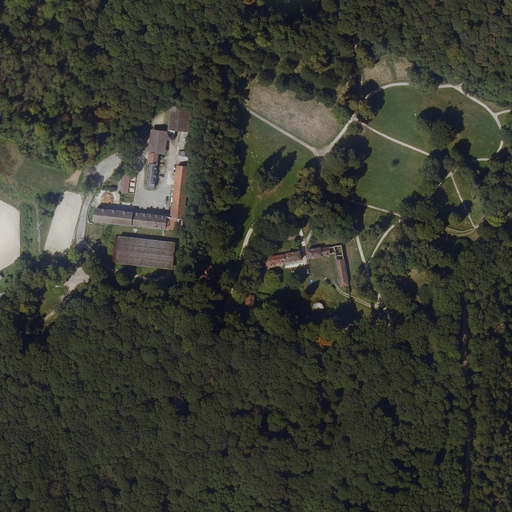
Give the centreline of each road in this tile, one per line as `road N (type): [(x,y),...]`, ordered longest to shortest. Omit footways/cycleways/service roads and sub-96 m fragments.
road 1 (unclassified): [(0,297),(97,279),(183,307),(275,308),(405,336),(453,313),(511,208)]
road 2 (track): [(317,511),(409,432),(437,365),(392,346),(388,336)]
road 3 (track): [(462,299),(474,385),(465,511)]
